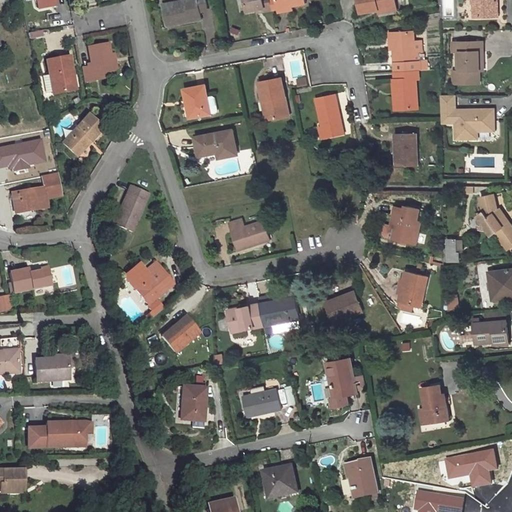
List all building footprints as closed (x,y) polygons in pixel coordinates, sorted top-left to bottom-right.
[(36,0),(39,12),(55,8),(53,0),(36,0)] [(186,0),(187,2),(188,7),(164,11),(168,29),(204,21),(202,10),(210,9),(207,0),(186,0)] [(246,0),(249,13),(259,11),(267,9),(268,13),(274,11),(272,1),(272,0),(246,0)] [(281,10),(296,7),(309,5),(308,0),(275,0),(272,1),(274,11),(281,10)] [(359,0),(362,14),(379,11),(398,8),(396,0),(359,0)] [(474,0),(475,2),(479,2),(478,17),(498,17),(498,0),(474,0)] [(163,6),(164,11),(188,7),(187,2),(163,6)] [(42,30),(29,34),(30,40),(44,37),(42,30)] [(395,34),(396,53),(397,70),(421,70),(428,70),(428,61),(421,61),(421,62),(418,62),(417,34),(395,34)] [(83,70),(86,85),(96,83),(117,79),(115,71),(111,56),(109,45),(89,49),(92,64),(93,68),(87,69),(83,70)] [(479,56),(483,56),(483,45),(453,46),(453,55),(459,55),(460,72),(454,73),(455,86),(480,84),(480,76),(479,56)] [(117,55),(111,56),(115,71),(120,70),(117,55)] [(69,59),(46,64),(53,97),(73,92),(70,79),(73,78),(69,59)] [(395,80),(395,94),(400,94),(399,109),(418,109),(417,80),(422,80),(421,70),(397,70),(397,80),(395,80)] [(260,84),(264,102),(269,101),(273,122),(291,118),(284,80),(260,84)] [(185,90),(188,103),(191,102),(195,120),(213,117),(220,115),(221,114),(218,98),(216,97),(210,98),(207,86),(185,90)] [(319,100),(325,127),(328,140),(348,136),(340,95),(319,100)] [(471,132),(477,132),(478,132),(495,132),(494,110),(457,111),(456,97),(443,97),(443,117),(449,117),(449,123),(457,123),(457,140),(471,139),(471,132)] [(268,123),(273,122),(269,101),(264,102),(268,123)] [(89,142),(92,145),(105,131),(90,117),(64,146),(75,157),(89,142)] [(235,133),(198,140),(201,158),(219,155),(221,162),(241,157),(235,133)] [(422,134),(400,135),(400,167),(422,166),(422,134)] [(79,160),(92,145),(89,142),(75,157),(79,160)] [(47,200),(62,197),(57,174),(43,177),(45,189),(12,195),(16,214),(49,208),(47,200)] [(132,187),(121,213),(117,226),(134,233),(150,195),(132,187)] [(504,192),(495,195),(498,210),(501,208),(511,223),(511,212),(508,207),(504,192)] [(498,210),(495,195),(480,198),(483,212),(477,216),(490,235),(497,231),(509,249),(511,246),(511,223),(501,208),(498,210)] [(409,209),(400,207),(395,225),(395,227),(399,228),(396,238),(419,244),(425,221),(420,219),(423,209),(410,205),(409,209)] [(112,224),(117,226),(121,213),(117,212),(112,224)] [(245,220),(231,224),(239,252),(273,241),(267,222),(248,228),(245,220)] [(395,227),(395,225),(388,224),(386,233),(386,236),(396,238),(399,228),(395,227)] [(458,253),(457,241),(449,241),(450,263),(461,262),(461,253),(458,253)] [(147,319),(151,324),(167,310),(158,300),(175,285),(157,264),(146,274),(139,267),(125,279),(149,307),(149,308),(153,314),(147,319)] [(33,269),(12,273),(14,293),(52,289),(50,270),(35,271),(33,269)] [(511,271),(492,273),(495,301),(511,298),(511,271)] [(433,278),(408,272),(401,303),(425,309),(433,278)] [(366,312),(357,292),(328,305),(337,325),(366,312)] [(0,296),(0,312),(12,311),(10,295),(0,296)] [(298,299),(263,307),(267,328),(302,321),(298,299)] [(459,309),(459,299),(445,299),(445,309),(459,309)] [(267,328),(263,307),(232,313),(236,333),(267,328)] [(511,345),(510,315),(489,317),(490,326),(477,326),(479,346),(497,344),(497,347),(511,345)] [(202,334),(188,318),(164,339),(178,355),(202,334)] [(472,333),(462,333),(463,344),(473,344),(472,333)] [(404,351),(412,351),(411,343),(403,343),(404,351)] [(18,353),(0,354),(0,373),(20,372),(18,353)] [(62,354),(33,359),(36,379),(66,374),(62,354)] [(216,364),(224,364),(224,354),(215,354),(216,364)] [(366,381),(364,374),(351,376),(348,357),(328,360),(336,396),(330,398),(332,409),(345,406),(343,397),(355,394),(353,384),(366,381)] [(203,387),(184,386),(183,420),(202,420),(203,387)] [(439,386),(421,389),(428,425),(449,422),(445,397),(441,398),(439,386)] [(278,390),(244,395),(248,416),(281,410),(278,390)] [(110,450),(110,416),(93,416),(93,450),(110,450)] [(90,419),(84,417),(73,418),(74,421),(70,421),(70,418),(46,420),(46,425),(28,426),(29,446),(86,442),(85,427),(91,427),(90,419)] [(373,458),(347,463),(354,495),(379,489),(373,458)] [(295,464),(265,468),(266,480),(270,479),(274,495),(299,490),(295,464)] [(0,484),(2,484),(3,489),(26,489),(25,468),(0,469),(0,484)] [(462,511),(465,504),(418,492),(413,511),(415,511),(462,511)] [(234,511),(231,496),(205,502),(207,511),(234,511)]
